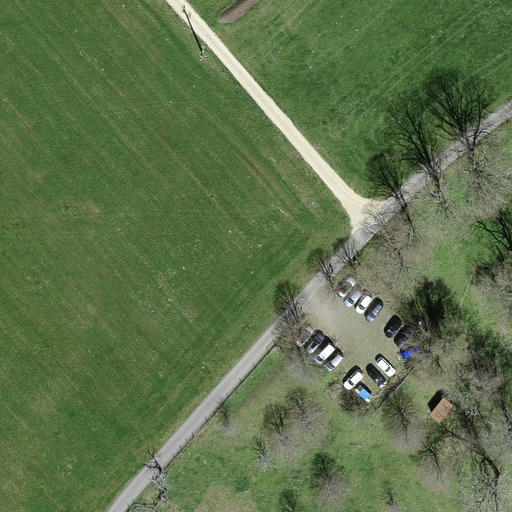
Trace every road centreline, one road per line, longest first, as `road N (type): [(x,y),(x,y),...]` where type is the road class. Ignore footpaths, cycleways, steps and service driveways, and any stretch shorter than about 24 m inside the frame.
road 1 (unclassified): [(511,114),(371,226),(116,511)]
road 2 (track): [(170,0),(371,226)]
